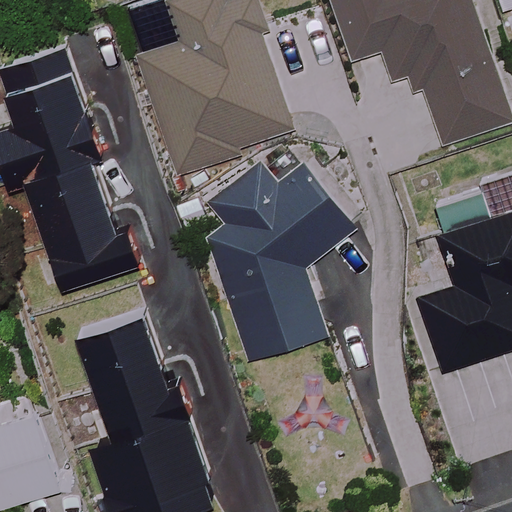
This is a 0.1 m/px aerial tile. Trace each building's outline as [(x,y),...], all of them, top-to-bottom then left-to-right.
[(290,130),(252,0),(185,0),(129,16),(175,172),(247,151),(245,143),(290,130)] [(332,0),(354,62),(383,52),(394,82),(420,73),(445,144),(511,122),(468,0),(332,0)] [(511,0),(498,0),(502,10),(511,6),(511,0)] [(302,158),(275,179),(257,154),(216,186),(215,185),(203,194),(227,225),(211,236),(250,357),(323,334),(307,263),(354,226),(302,158)] [(511,178),(436,202),(461,283),(421,295),(443,368),(511,346),(511,178)] [(0,511),(0,508),(64,486),(32,393),(0,403),(0,511)]
